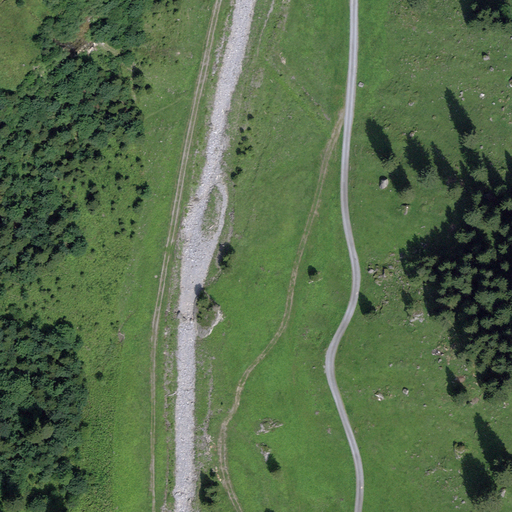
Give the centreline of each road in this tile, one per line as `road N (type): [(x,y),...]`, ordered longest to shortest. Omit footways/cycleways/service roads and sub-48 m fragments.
road 1 (track): [(354,0),(344,185),(355,282),(330,372),(358,464),(358,511)]
road 2 (track): [(153,511),(154,324),(218,0)]
road 3 (track): [(350,109),(325,165),(285,326),(241,381),(223,429),(226,481),(241,511)]
